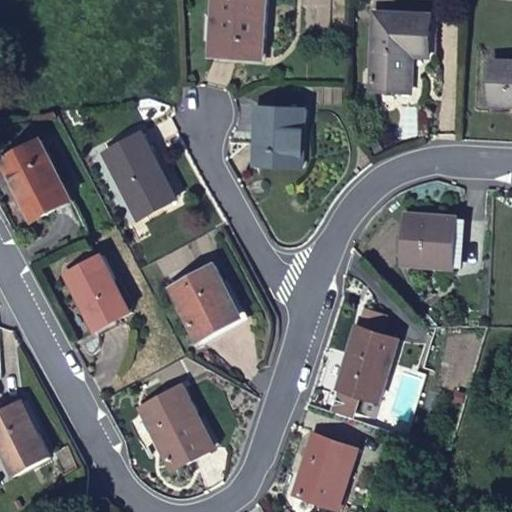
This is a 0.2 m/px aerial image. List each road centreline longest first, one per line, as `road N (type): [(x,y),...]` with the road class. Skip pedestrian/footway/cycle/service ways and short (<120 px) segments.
road 1 (residential): [(0,250),(125,490),(166,511)]
road 2 (residential): [(308,326),(344,214),(382,170),(448,159),(511,161)]
road 3 (residential): [(206,107),(215,162),(308,326)]
road 4 (residential): [(201,511),(223,508),(261,473),(308,326)]
